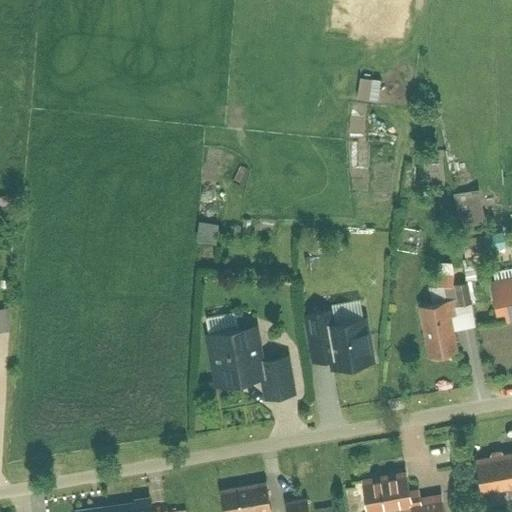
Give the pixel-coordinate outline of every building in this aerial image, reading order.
[(358,78),(357,100),(380,101),(381,79),(358,78)] [(220,189),(218,204),(226,205),(228,190),(220,189)] [(457,194),(462,226),(485,222),(479,190),(457,194)] [(199,221),(198,243),(218,243),(218,222),(199,221)] [(488,231),(463,235),(466,254),(491,250),(488,231)] [(474,255),(463,257),(467,277),(477,275),(474,255)] [(507,304),(509,318),(511,317),(511,271),(493,274),(497,305),(507,304)] [(454,280),(458,302),(470,300),(466,278),(454,280)] [(417,300),(426,353),(461,347),(452,294),(417,300)] [(332,302),(306,306),(314,355),(335,352),(337,364),(375,358),(367,308),(334,314),(332,302)] [(208,326),(216,379),(262,372),(255,319),(208,326)] [(262,350),(267,393),(297,389),(292,347),(262,350)] [(483,490),(511,485),(511,447),(477,453),(483,490)] [(362,475),(367,510),(411,504),(411,511),(447,511),(444,488),(414,492),(410,467),(362,475)] [(221,485),(225,511),(265,511),(265,509),(274,507),(270,478),(221,485)] [(77,502),(78,511),(155,511),(153,493),(77,502)] [(286,497),(287,511),(311,511),(309,494),(286,497)] [(334,511),(333,503),(316,505),(316,511),(334,511)]
